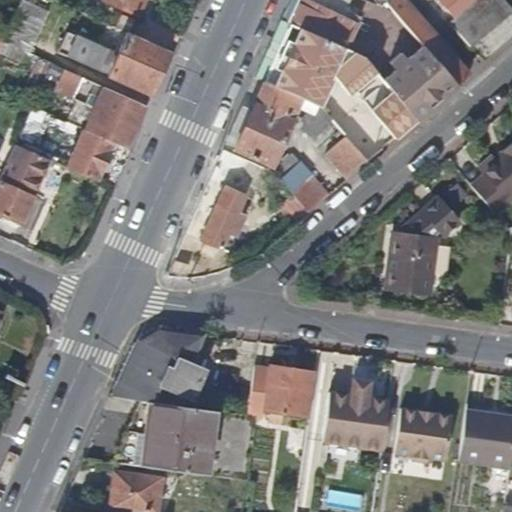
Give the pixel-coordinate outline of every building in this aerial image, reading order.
[(29,54),(48,10),(25,0),(21,0),(3,42),(29,54)] [(137,16),(144,0),(103,0),(103,1),(137,16)] [(348,48),(360,21),(353,18),(345,15),(347,11),(352,0),(302,0),(292,24),(348,48)] [(467,69),(407,0),(388,0),(387,3),(395,12),(423,45),(453,81),(467,69)] [(467,48),(511,9),(511,7),(505,0),(474,0),(447,24),(467,48)] [(341,63),(348,48),(292,24),(267,81),(303,97),(322,55),(341,63)] [(150,95),(169,52),(127,33),(117,57),(66,34),(58,54),(150,95)] [(453,81),(423,45),(408,58),(403,53),(391,64),(395,68),(383,80),(416,120),(457,85),(453,81)] [(416,120),(383,80),(362,55),(348,48),(341,63),(344,73),(351,86),(366,103),(381,120),(398,135),(416,120)] [(126,149),(144,106),(63,69),(57,83),(74,91),(78,89),(99,98),(96,104),(89,100),(86,105),(84,110),(91,113),(89,120),(73,113),(68,124),(83,130),(113,143),(126,149)] [(237,148),(267,81),(257,77),(244,106),(225,148),(234,152),(237,148)] [(273,165),(303,97),(267,81),(237,148),(273,165)] [(99,98),(78,89),(74,91),(57,83),(53,91),(42,86),(39,92),(58,100),(61,94),(86,105),(89,100),(96,104),(99,98)] [(383,149),(346,105),(332,117),(346,134),(369,161),(383,149)] [(96,182),(113,143),(83,130),(66,168),(96,182)] [(369,161),(346,134),(326,152),(348,178),(369,161)] [(495,213),(511,198),(511,142),(494,158),(491,156),(479,166),(485,174),(472,185),(495,213)] [(44,205),(61,166),(15,146),(0,179),(0,215),(20,224),(31,199),(44,205)] [(328,196),(301,163),(282,179),(293,193),(308,212),(328,196)] [(237,235),(247,213),(239,210),(246,195),(226,187),(203,239),(222,248),(229,232),(237,235)] [(308,212),(293,193),(280,204),(296,223),(308,212)] [(429,291),(436,237),(434,237),(443,229),(448,234),(464,220),(444,197),(403,232),(394,231),(387,286),(429,291)] [(192,399),(204,371),(192,365),(205,335),(160,328),(137,340),(111,397),(140,401),(152,403),(160,385),(192,399)] [(311,394),(314,373),(271,366),(271,369),(254,367),(250,399),(266,401),(265,408),(308,414),(311,394)] [(322,438),(382,446),(388,401),(366,398),(368,382),(351,380),(349,396),(328,393),(322,438)] [(263,419),(265,408),(266,401),(250,399),(247,417),(255,418),(263,419)] [(204,476),(214,412),(152,403),(140,401),(113,463),(204,476)] [(418,413),(405,411),(399,453),(446,460),(451,417),(438,415),(418,413)] [(511,445),(511,443),(511,416),(465,411),(458,461),(509,468),(511,445)] [(250,439),(253,421),(241,419),(238,437),(250,439)] [(144,511),(156,511),(161,480),(114,473),(110,507),(144,511)]
